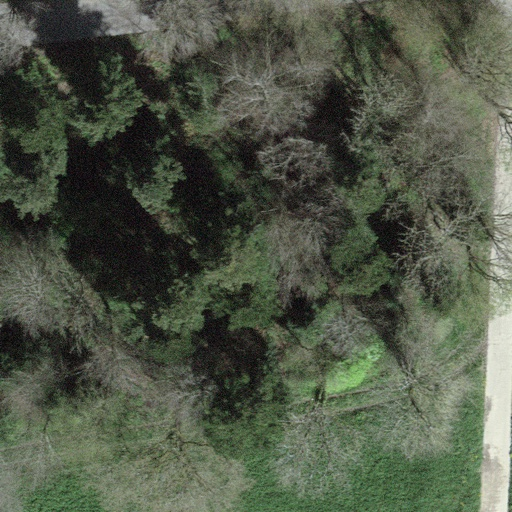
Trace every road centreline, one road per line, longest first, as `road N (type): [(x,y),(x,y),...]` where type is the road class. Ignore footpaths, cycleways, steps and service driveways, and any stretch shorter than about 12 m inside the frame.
road 1 (track): [(490,511),(511,42)]
road 2 (unclassified): [(0,23),(209,0)]
